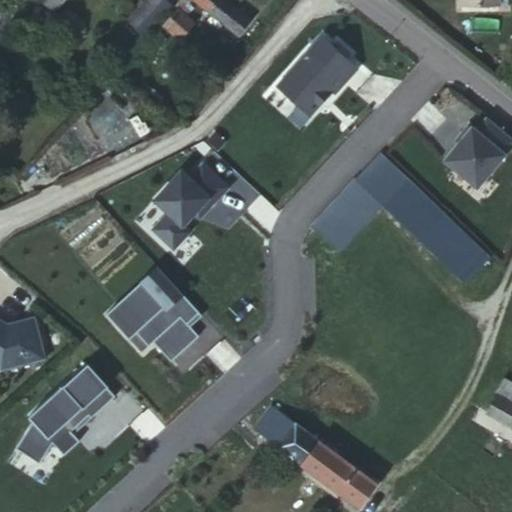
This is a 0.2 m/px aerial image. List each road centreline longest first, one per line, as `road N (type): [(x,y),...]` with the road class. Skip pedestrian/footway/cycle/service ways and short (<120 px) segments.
road 1 (residential): [(444,62),(296,216),(286,239),(280,341),(111,511)]
road 2 (residential): [(314,0),(195,132),(0,215)]
